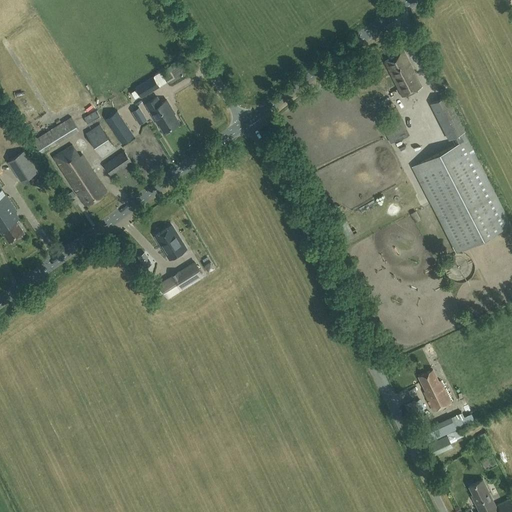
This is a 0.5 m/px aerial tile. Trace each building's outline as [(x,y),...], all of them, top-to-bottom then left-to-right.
[(402,97),(421,87),(403,52),(384,62),(402,97)] [(153,77),(136,88),(141,97),(159,87),(153,77)] [(128,91),(131,98),(136,95),(133,88),(128,91)] [(511,225),(463,132),(464,131),(446,96),(431,104),(449,139),(452,137),(456,145),(412,167),(456,253),(511,225)] [(161,103),(157,97),(145,104),(158,126),(160,125),(164,131),(178,123),(170,109),(171,109),(166,101),(161,103)] [(18,108),(21,113),(17,115),(23,124),(37,114),(33,107),(29,110),(25,104),(18,108)] [(139,107),(132,111),(140,124),(147,120),(139,107)] [(387,110),(377,115),(383,129),(390,144),(409,134),(399,112),(396,107),(388,112),(387,110)] [(89,126),(101,119),(96,110),(84,118),(89,126)] [(117,111),(105,119),(122,144),(134,136),(117,111)] [(71,117),(32,141),(40,154),(79,130),(71,117)] [(99,123),(86,133),(102,158),(116,148),(99,123)] [(394,147),(405,142),(404,138),(392,143),(394,147)] [(79,157),(72,145),(53,157),(86,206),(107,192),(82,155),(79,157)] [(112,176),(132,162),(124,151),(105,165),(112,176)] [(31,161),(17,171),(23,181),(38,171),(31,161)] [(112,177),(122,191),(135,182),(126,168),(112,177)] [(24,232),(16,220),(19,218),(15,212),(16,211),(0,185),(0,230),(2,230),(10,241),(24,232)] [(186,249),(172,226),(155,236),(170,259),(186,249)] [(138,258),(141,263),(147,259),(144,254),(138,258)] [(170,275),(179,290),(202,275),(193,261),(170,275)] [(431,344),(424,347),(429,357),(436,354),(431,344)] [(438,382),(432,370),(418,377),(425,391),(423,392),(433,411),(451,402),(440,381),(438,382)] [(410,413),(420,408),(414,399),(405,403),(410,413)] [(434,426),(422,431),(426,442),(438,436),(434,426)] [(479,511),(493,511),(497,510),(482,480),(469,487),(474,498),(473,499),(479,511)] [(501,511),(511,511),(511,497),(498,505),(501,511)]
